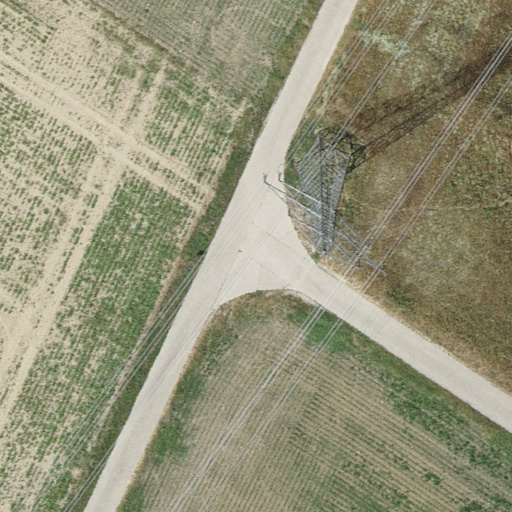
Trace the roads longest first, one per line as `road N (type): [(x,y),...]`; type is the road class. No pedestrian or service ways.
road 1 (unclassified): [(344,0),(230,241),(306,279),(511,418)]
road 2 (track): [(230,241),(102,511)]
